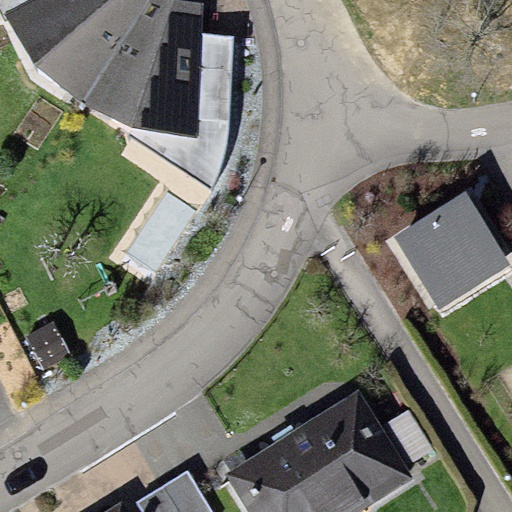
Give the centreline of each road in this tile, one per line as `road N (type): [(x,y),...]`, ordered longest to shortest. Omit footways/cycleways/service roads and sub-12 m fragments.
road 1 (residential): [(0,474),(117,399),(231,301),(271,246),(295,113)]
road 2 (residential): [(295,113),(387,137),(511,126)]
